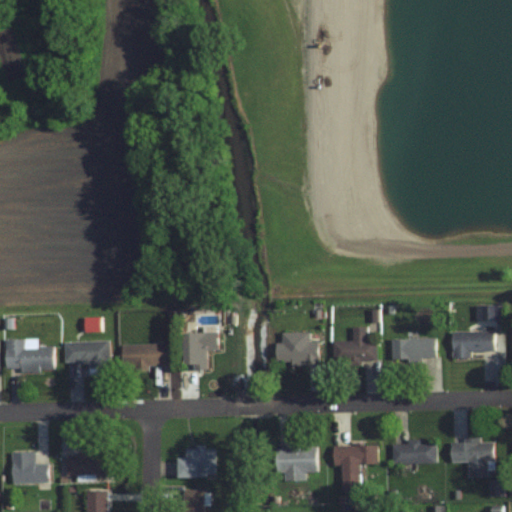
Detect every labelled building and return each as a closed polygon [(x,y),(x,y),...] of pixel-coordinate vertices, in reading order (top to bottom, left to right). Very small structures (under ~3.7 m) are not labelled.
[(334,362),(376,362),(376,340),(367,340),(367,326),(353,326),(353,341),(334,341),(334,362)] [(452,331),(452,357),(470,357),(470,351),(493,351),(493,331),(452,331)] [(206,369),(206,350),(216,350),(216,332),(184,332),(184,369),(206,369)] [(310,332),(282,332),(282,343),(275,343),(275,362),(318,362),(318,341),(310,341),(310,332)] [(37,338),(5,338),(5,370),(54,370),(54,345),(37,345),(37,338)] [(435,338),(391,338),(391,359),(435,359),(435,338)] [(110,367),(110,341),(64,341),(64,362),(88,362),(88,367),(110,367)] [(123,367),(168,367),(168,344),(123,344),(123,367)] [(492,476),(492,441),(480,441),(480,438),(451,438),(451,462),(468,462),(468,477),(492,476)] [(392,441),(392,463),(436,463),(436,441),(392,441)] [(377,463),(377,445),(333,444),(333,465),(343,465),(343,475),(359,476),(359,463),(377,463)] [(178,457),(178,477),(215,477),(214,446),(184,447),(185,456),(178,457)] [(276,446),(276,472),(287,472),(287,475),(316,475),(316,446),(276,446)] [(48,482),(48,462),(35,462),(35,451),(12,451),(12,482),(48,482)] [(110,474),(110,451),(66,452),(66,474),(110,474)] [(204,511),(204,489),(183,489),(182,511),(204,511)] [(85,511),(107,511),(107,490),(85,490),(85,511)]
